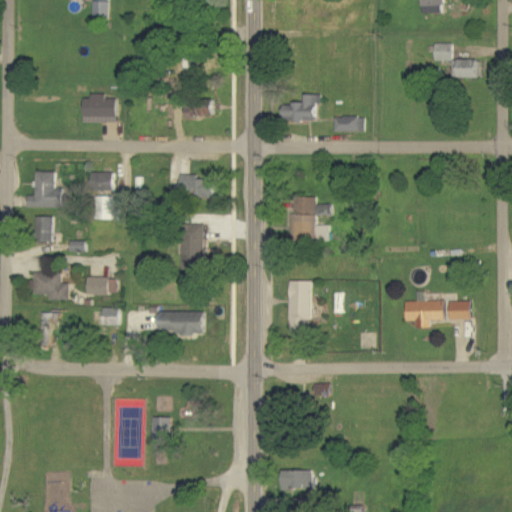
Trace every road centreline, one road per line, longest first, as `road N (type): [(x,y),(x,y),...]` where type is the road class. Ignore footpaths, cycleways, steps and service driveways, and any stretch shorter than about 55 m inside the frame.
road 1 (secondary): [(246,511),(245,0)]
road 2 (residential): [(507,366),(507,0)]
road 3 (residential): [(12,360),(4,313),(7,0)]
road 4 (residential): [(242,144),(511,138)]
road 5 (residential): [(245,372),(511,365)]
road 6 (residential): [(242,144),(6,143)]
road 7 (residential): [(245,372),(54,373),(12,360)]
